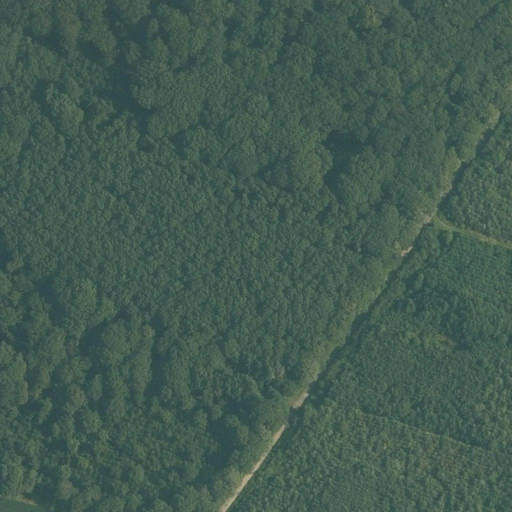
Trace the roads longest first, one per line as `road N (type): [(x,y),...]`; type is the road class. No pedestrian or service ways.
road 1 (track): [(222,511),(511,95)]
road 2 (track): [(274,437),(230,358),(0,282)]
